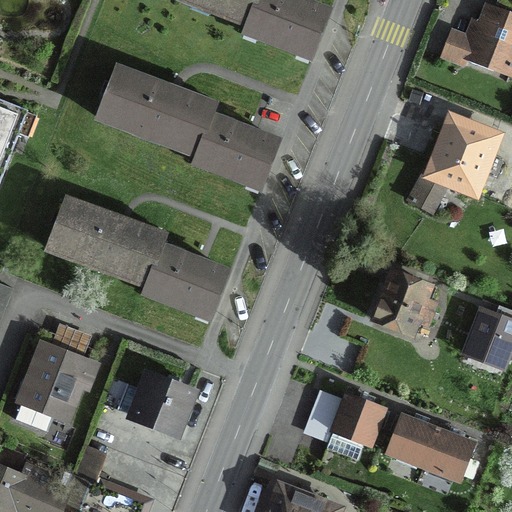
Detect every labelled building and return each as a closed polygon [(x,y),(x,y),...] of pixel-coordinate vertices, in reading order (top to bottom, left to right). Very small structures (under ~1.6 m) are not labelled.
[(244,32),(245,32),(257,0),(186,0),(247,24),(244,32)] [(312,58),(330,12),(300,0),(257,0),(245,32),(312,58)] [(511,15),(504,12),(488,6),(475,40),(452,31),(442,57),(456,62),(461,49),(511,68),(511,15)] [(194,163),(216,107),(116,69),(98,117),(197,154),(194,163)] [(0,179),(27,112),(0,101),(0,179)] [(217,107),(216,107),(194,163),(262,189),(280,142),(213,116),(217,107)] [(503,134),(450,113),(425,176),(478,196),(503,134)] [(47,247),(146,285),(165,237),(65,199),(47,247)] [(162,247),(166,237),(165,237),(146,285),(143,293),(212,319),(229,272),(162,247)] [(403,273),(399,275),(392,272),(374,320),(412,334),(417,322),(428,326),(436,303),(425,299),(430,287),(415,281),(413,277),(403,273)] [(0,327),(15,288),(0,281),(0,327)] [(506,319),(482,309),(467,348),(506,363),(511,346),(511,310),(509,309),(506,319)] [(46,431),(53,413),(67,418),(80,383),(87,386),(96,365),(42,345),(21,400),(23,401),(16,419),(46,431)] [(176,432),(191,392),(149,376),(143,392),(128,386),(119,410),(176,432)] [(324,401),(341,408),(347,394),(329,387),(324,401)] [(370,446),(385,409),(347,394),(341,408),(336,423),(332,432),(363,443),(370,446)] [(318,416),(336,423),(341,408),(324,401),(318,416)] [(387,452),(424,466),(438,429),(402,415),(387,452)] [(312,431),(330,438),(332,432),(336,423),(318,416),(312,431)] [(474,443),(438,429),(424,466),(460,480),(462,474),(471,478),(478,462),(468,458),(474,443)] [(363,443),(332,432),(330,438),(326,448),(356,459),(363,443)] [(58,511),(141,511),(144,505),(145,503),(91,482),(101,457),(86,451),(76,477),(74,476),(66,496),(58,511)] [(58,511),(66,496),(55,492),(49,476),(25,466),(20,477),(0,468),(0,511),(58,511)] [(337,511),(338,510),(280,486),(269,511),(337,511)]
